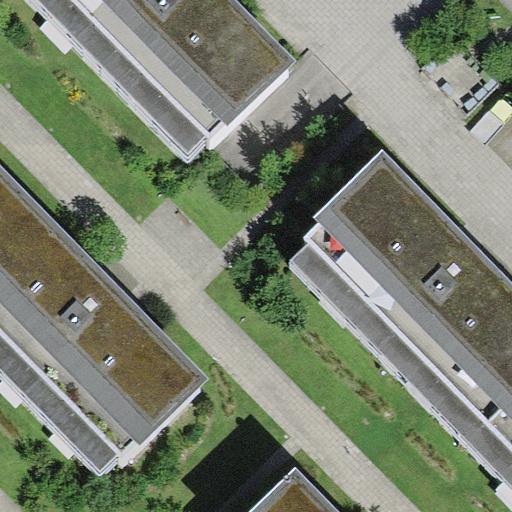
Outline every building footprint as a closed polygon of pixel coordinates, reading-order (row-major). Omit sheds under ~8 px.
[(188,0),(24,0),(202,182),(286,100),(188,0)] [(482,459),(511,427),(511,291),(391,165),(291,259),(482,459)] [(0,248),(15,233),(0,218),(0,248)] [(198,420),(15,233),(0,248),(0,385),(114,502),(198,420)] [(511,427),(482,459),(511,490),(511,427)]
